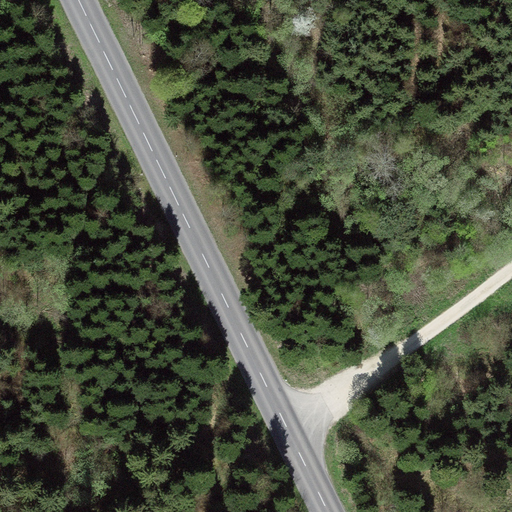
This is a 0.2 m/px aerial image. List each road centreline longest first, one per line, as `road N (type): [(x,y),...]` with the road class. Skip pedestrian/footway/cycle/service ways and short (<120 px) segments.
road 1 (tertiary): [(79,0),(328,511)]
road 2 (track): [(511,267),(287,431)]
